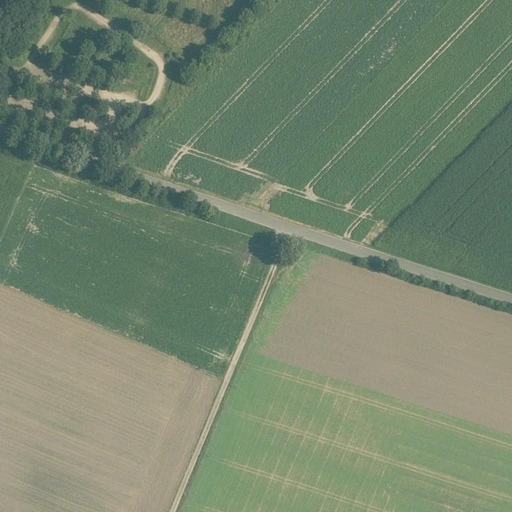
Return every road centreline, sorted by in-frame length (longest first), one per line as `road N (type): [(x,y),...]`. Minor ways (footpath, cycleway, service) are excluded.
road 1 (unclassified): [(60,152),(511,301)]
road 2 (track): [(174,511),(285,230)]
